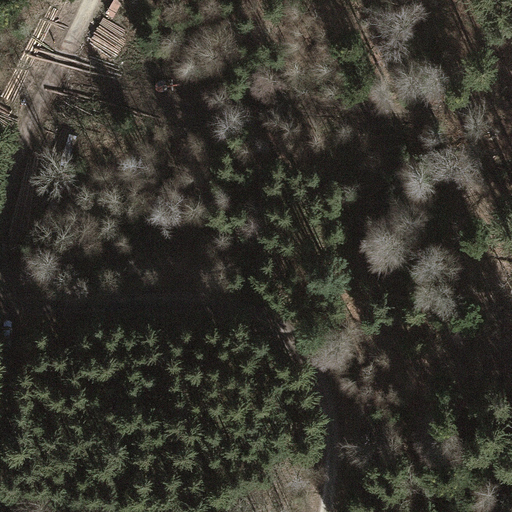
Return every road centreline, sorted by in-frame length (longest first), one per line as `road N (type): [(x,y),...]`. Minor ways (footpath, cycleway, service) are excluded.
road 1 (track): [(0,310),(43,317),(197,299),(274,316),(317,364),(341,414),(333,511)]
road 2 (track): [(92,0),(0,205)]
